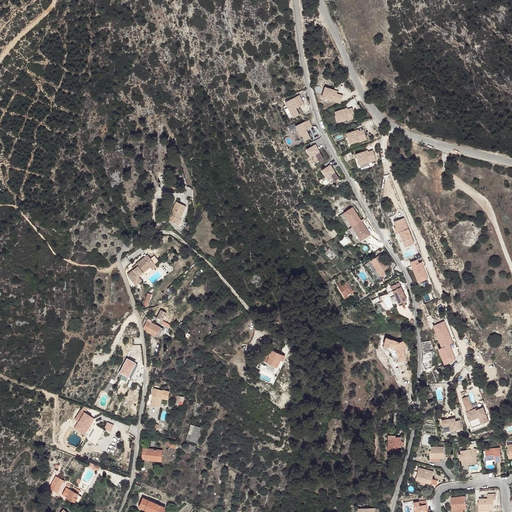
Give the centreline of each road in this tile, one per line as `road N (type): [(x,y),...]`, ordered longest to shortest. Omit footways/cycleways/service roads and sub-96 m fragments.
road 1 (residential): [(392,511),(418,401),(415,303),(314,113),(296,0)]
road 2 (residential): [(120,511),(133,478),(145,382),(141,329),(118,260),(130,244)]
road 3 (unclassified): [(511,161),(422,141),(378,116),(318,0)]
road 4 (track): [(0,204),(17,207),(60,258),(105,270),(119,263)]
